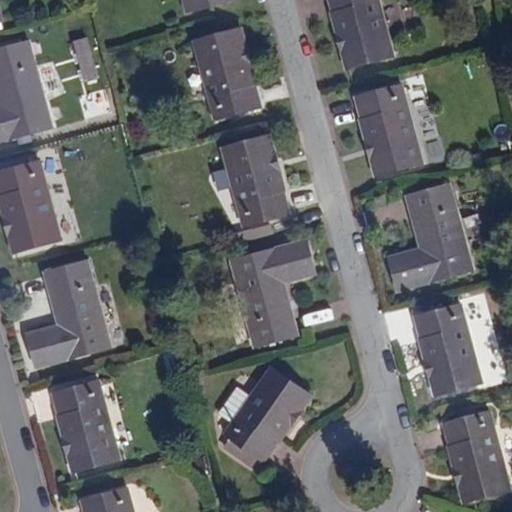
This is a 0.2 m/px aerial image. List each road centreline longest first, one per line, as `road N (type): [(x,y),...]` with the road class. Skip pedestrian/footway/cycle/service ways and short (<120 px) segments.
road 1 (residential): [(267,0),(381,427)]
road 2 (residential): [(381,427),(347,422),(317,440),(305,473),(321,511)]
